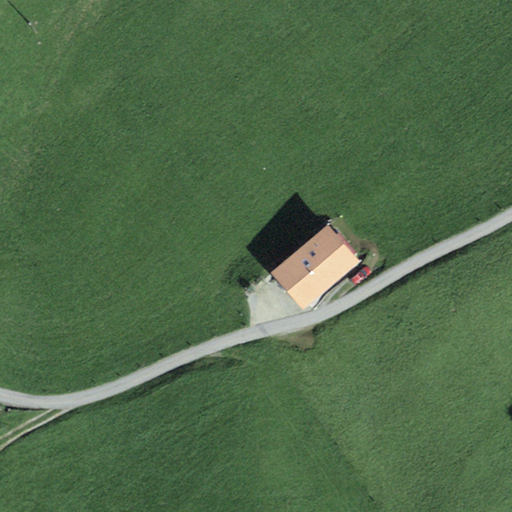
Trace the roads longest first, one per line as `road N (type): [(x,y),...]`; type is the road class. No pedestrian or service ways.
road 1 (unclassified): [(511,210),(310,316),(230,337),(71,399),(0,394)]
road 2 (track): [(314,0),(249,208),(257,262),(281,323)]
